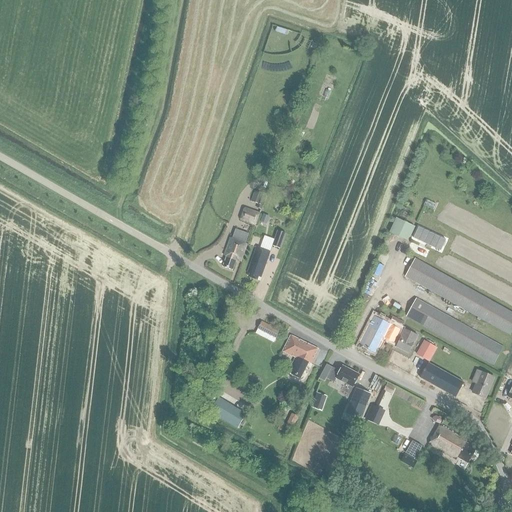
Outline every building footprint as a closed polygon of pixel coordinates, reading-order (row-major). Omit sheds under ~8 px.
[(262,193),(254,191),(251,202),(259,204),(262,193)] [(239,221),(255,227),(260,213),(243,208),(239,221)] [(260,221),(267,223),(269,217),(263,214),(260,221)] [(389,233),(408,241),(415,227),(396,218),(389,233)] [(272,246),(281,249),(286,234),(277,231),(272,246)] [(247,244),(230,238),(224,256),(227,257),(223,267),(232,270),(236,260),(241,262),(247,244)] [(270,252),(256,247),(247,273),(250,274),(249,277),(257,280),(258,277),(261,278),(270,252)] [(511,331),(511,313),(415,259),(405,278),(509,337),(511,331)] [(416,299),(406,316),(494,365),(503,348),(416,299)] [(383,337),(394,343),(401,330),(374,317),(360,345),(374,352),(379,342),(380,343),(383,337)] [(262,322),(257,330),(258,330),(276,339),(280,331),(262,322)] [(409,353),(414,343),(418,335),(405,329),(396,347),(409,353)] [(318,350),(291,336),(283,352),(296,358),(288,373),(300,379),(309,363),(311,364),(318,350)] [(456,374),(454,378),(427,362),(430,356),(435,359),(442,347),(425,338),(412,361),(425,368),(420,378),(456,398),(464,383),(461,382),(463,378),(456,374)] [(337,379),(353,387),(360,375),(343,366),(340,371),(332,367),(326,378),(335,383),(337,379)] [(485,398),(494,378),(477,371),(472,383),(476,384),(472,393),(485,398)] [(388,385),(379,412),(387,415),(396,388),(388,385)] [(371,395),(356,388),(346,414),(361,420),(371,395)] [(317,393),(314,400),(322,403),(324,396),(317,393)] [(219,398),(210,413),(237,430),(246,415),(219,398)] [(284,430),(290,433),(298,417),(291,414),(284,430)] [(277,429),(282,432),(285,424),(281,422),(277,429)] [(456,434),(440,425),(428,444),(456,460),(457,458),(468,464),(476,449),(465,443),(466,441),(467,438),(463,436),(460,437),(456,435),(456,434)] [(400,462),(413,469),(417,461),(405,454),(400,462)]
